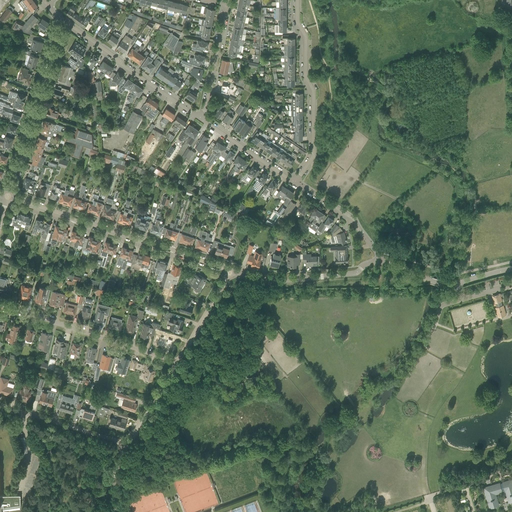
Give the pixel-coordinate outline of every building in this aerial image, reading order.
[(0,0),(0,10),(6,2),(8,0),(0,0)] [(33,1),(32,0),(22,0),(19,3),(23,9),(24,8),(25,6),(27,5),(33,1)] [(82,0),(79,5),(84,9),(85,7),(85,6),(89,0),(88,0),(82,0)] [(85,6),(85,7),(87,9),(93,0),(88,0),(89,0),(85,6)] [(158,0),(156,6),(156,10),(161,11),(162,8),(164,0),(158,0)] [(511,0),(501,0),(502,3),(507,3),(507,9),(511,8),(511,0)] [(33,1),(27,5),(25,6),(24,8),(26,10),(28,13),(37,6),(33,1)] [(168,9),(167,12),(173,14),(176,3),(172,2),(170,1),(168,9)] [(176,14),(179,15),(181,4),(179,4),(176,3),(173,14),(176,14)] [(184,5),(181,4),(179,15),(181,16),(182,13),(185,14),(187,6),(184,5)] [(73,12),(76,9),(72,6),(65,15),(74,22),(79,16),(73,13),(73,12)] [(7,8),(0,17),(0,20),(0,21),(1,20),(4,22),(12,12),(7,8)] [(130,20),(133,16),(129,14),(124,24),(127,26),(130,21),(130,20)] [(130,21),(127,26),(135,30),(142,18),(133,14),(133,16),(130,20),(130,21)] [(32,15),(24,25),(19,30),(20,31),(31,35),(33,32),(29,29),(35,22),(38,24),(41,26),(39,29),(44,32),(47,27),(46,26),(48,23),(42,19),(40,21),(37,19),(32,15)] [(98,15),(93,22),(98,25),(99,24),(102,20),(103,19),(103,18),(98,15)] [(234,21),(235,21),(245,23),(248,23),(249,18),(246,17),(236,15),(235,18),(234,18),(234,21)] [(79,16),(74,22),(84,28),(91,19),(86,16),(84,20),(79,16)] [(19,30),(24,25),(16,21),(11,28),(19,30)] [(101,29),(98,33),(103,37),(106,33),(107,32),(108,33),(112,27),(114,24),(111,21),(109,24),(108,25),(106,29),(103,26),(102,27),(101,29)] [(275,25),(275,34),(282,35),(282,31),(286,31),(286,25),(279,25),(275,25)] [(199,30),(199,34),(196,33),(195,36),(208,38),(209,32),(199,30)] [(114,31),(110,36),(107,40),(114,45),(121,35),(114,31)] [(171,32),(163,44),(164,45),(165,44),(166,45),(165,45),(173,50),(173,51),(179,38),(178,37),(178,38),(173,34),(172,35),(171,34),(172,33),(171,32)] [(37,36),(32,35),(30,34),(28,41),(32,43),(30,48),(39,51),(41,46),(43,42),(36,40),(37,36)] [(126,34),(120,43),(117,47),(124,52),(128,46),(130,43),(132,44),(137,37),(134,35),(132,38),(126,34)] [(230,41),(229,44),(240,46),(243,46),(244,40),(241,40),(231,38),(231,41),(230,41)] [(145,39),(142,43),(131,58),(135,61),(140,54),(139,53),(148,40),(145,39)] [(204,41),(201,40),(200,41),(197,40),(196,44),(192,43),(191,49),(191,50),(196,51),(201,52),(202,48),(203,47),(204,48),(206,49),(207,48),(208,45),(207,45),(208,43),(204,42),(204,41)] [(78,59),(74,65),(81,68),(84,60),(80,57),(86,49),(75,41),(68,51),(78,59)] [(135,44),(130,51),(127,55),(131,58),(142,43),(139,41),(137,45),(135,44)] [(240,46),(229,44),(229,46),(230,46),(229,49),(241,52),(243,52),(244,47),(243,46),(240,46)] [(142,55),(140,54),(135,61),(140,64),(144,57),(145,58),(148,53),(146,50),(142,55)] [(36,53),(31,52),(29,51),(28,54),(30,55),(27,65),(35,68),(38,57),(35,56),(36,53)] [(144,62),(141,66),(145,69),(150,62),(156,54),(151,51),(145,59),(144,62)] [(94,54),(91,58),(89,60),(92,62),(88,68),(90,69),(98,58),(94,54)] [(201,55),(198,54),(198,55),(194,54),(193,58),(190,57),(189,62),(196,65),(198,66),(199,62),(200,61),(201,62),(203,63),(204,62),(205,59),(204,59),(205,57),(201,56),(201,55)] [(152,63),(150,62),(145,69),(153,74),(163,59),(158,55),(152,63)] [(231,61),(222,59),(219,72),(230,74),(231,72),(233,70),(231,61)] [(200,67),(182,60),(180,63),(183,64),(183,65),(189,68),(188,71),(200,78),(201,76),(202,76),(203,73),(201,73),(202,69),(199,69),(200,67)] [(103,61),(100,65),(99,68),(101,70),(98,74),(100,76),(108,65),(103,61)] [(62,65),(60,71),(68,73),(69,71),(72,72),(72,71),(73,68),(71,67),(72,64),(66,62),(65,65),(62,65)] [(108,65),(100,76),(103,77),(106,73),(108,74),(108,76),(110,77),(112,75),(114,72),(111,71),(113,68),(108,65)] [(161,66),(155,75),(166,83),(172,74),(161,66)] [(21,68),(19,74),(18,78),(25,81),(24,84),(29,85),(31,78),(29,77),(30,74),(27,73),(28,70),(21,68)] [(58,79),(57,82),(62,84),(64,85),(70,87),(71,83),(68,82),(71,75),(72,72),(69,71),(68,73),(60,71),(57,79),(58,79)] [(95,91),(94,82),(93,71),(88,72),(88,77),(91,111),(92,124),(98,124),(96,100),(96,96),(95,91)] [(112,75),(110,77),(109,80),(109,86),(115,86),(118,82),(121,78),(123,75),(118,72),(114,77),(112,75)] [(178,78),(172,74),(166,83),(172,87),(178,78)] [(189,75),(183,83),(188,86),(191,81),(190,81),(191,79),(192,79),(193,77),(189,75)] [(180,76),(178,78),(172,87),(177,90),(182,81),(180,80),(182,77),(180,76)] [(121,83),(118,87),(118,91),(121,93),(125,87),(128,89),(133,82),(128,79),(123,85),(121,83)] [(221,89),(220,92),(228,93),(229,86),(230,82),(223,80),(221,89)] [(134,83),(131,87),(129,90),(131,91),(126,99),(128,101),(138,86),(137,85),(137,84),(135,83),(134,83)] [(55,88),(52,94),(57,96),(57,97),(57,98),(58,99),(59,99),(61,98),(61,97),(62,93),(67,94),(67,92),(68,92),(69,91),(74,93),(73,96),(75,96),(77,91),(75,90),(75,88),(70,87),(69,89),(60,86),(59,89),(55,88)] [(143,89),(138,86),(128,101),(131,102),(136,95),(138,96),(143,89)] [(185,95),(185,96),(187,97),(193,101),(197,95),(192,92),(193,90),(190,88),(188,91),(185,95)] [(301,90),(296,90),(293,90),(293,93),(295,93),(295,98),(295,99),(302,99),(302,93),(301,93),(301,90)] [(26,96),(21,94),(11,91),(10,94),(16,96),(15,99),(24,102),(24,101),(25,101),(25,99),(26,96)] [(15,99),(9,97),(0,93),(0,96),(2,97),(3,98),(3,99),(3,100),(6,101),(7,100),(14,103),(13,106),(21,108),(21,107),(22,107),(24,102),(15,99)] [(149,97),(146,101),(141,109),(143,110),(143,111),(145,112),(153,100),(149,97)] [(153,100),(145,112),(147,114),(148,114),(152,108),(154,110),(158,103),(153,100)] [(222,102),(216,110),(217,111),(214,115),(219,118),(220,116),(223,118),(227,111),(224,109),(223,111),(221,109),(225,104),(222,102)] [(239,114),(243,106),(240,104),(235,112),(239,114)] [(0,110),(2,111),(1,113),(11,117),(10,120),(18,122),(18,121),(19,121),(19,120),(19,119),(20,116),(16,115),(17,114),(13,112),(13,110),(9,108),(4,107),(0,105),(0,110)] [(243,106),(239,114),(242,116),(247,108),(244,105),(243,106)] [(59,110),(53,108),(48,107),(46,114),(57,117),(58,114),(63,115),(64,115),(69,116),(71,111),(60,107),(59,110)] [(160,122),(159,124),(160,124),(159,125),(161,126),(170,112),(166,108),(162,114),(164,116),(160,122)] [(230,109),(225,116),(222,120),(228,124),(235,115),(232,113),(233,112),(230,109)] [(124,127),(124,128),(133,133),(142,116),(133,111),(126,125),(124,127)] [(170,112),(161,126),(162,127),(164,125),(168,119),(171,121),(175,115),(170,112)] [(174,129),(181,119),(177,116),(172,122),(174,124),(172,128),(174,129)] [(239,118),(235,123),(233,127),(238,131),(244,122),(239,118)] [(181,119),(174,129),(177,131),(180,127),(182,129),(186,122),(181,119)] [(11,124),(3,121),(0,120),(0,123),(2,124),(2,125),(8,127),(7,130),(14,133),(16,127),(11,125),(11,124)] [(54,130),(57,130),(59,125),(44,120),(42,126),(54,130)] [(247,120),(239,132),(245,136),(250,127),(253,129),(255,126),(252,123),(247,120)] [(184,130),(178,138),(181,141),(183,138),(184,137),(186,139),(187,138),(189,134),(194,128),(189,124),(185,131),(184,130)] [(42,131),(41,134),(47,136),(52,137),(53,133),(56,134),(57,130),(54,130),(42,126),(41,131),(42,131)] [(68,133),(66,138),(66,140),(75,143),(71,156),(79,158),(82,149),(83,146),(86,147),(90,149),(92,149),(93,146),(95,140),(93,139),(93,132),(91,132),(86,130),(82,129),(77,127),(75,133),(74,136),(68,133)] [(153,128),(138,157),(148,162),(162,133),(153,128)] [(187,138),(186,139),(189,141),(186,144),(190,146),(195,138),(194,137),(199,131),(194,128),(189,134),(187,138)] [(254,133),(255,134),(251,140),(256,143),(261,135),(262,134),(256,129),(254,133)] [(38,136),(36,143),(44,145),(47,136),(41,134),(40,137),(38,136)] [(207,142),(209,139),(207,138),(207,137),(203,134),(199,141),(201,142),(197,148),(204,153),(208,146),(204,143),(205,141),(207,142)] [(261,135),(256,143),(261,146),(265,141),(266,138),(261,135)] [(0,137),(0,140),(11,144),(13,139),(6,136),(5,139),(0,137)] [(266,138),(265,141),(261,146),(266,150),(270,144),(267,142),(268,140),(266,138)] [(0,140),(0,146),(9,150),(11,144),(0,140)] [(217,141),(212,148),(211,147),(207,152),(210,155),(207,160),(210,162),(213,157),(221,145),(217,141)] [(34,150),(42,152),(44,145),(36,143),(34,150)] [(270,144),(266,150),(271,153),(274,147),(276,145),(274,143),(272,146),(270,144)] [(221,154),(221,155),(225,158),(228,154),(224,151),(226,148),(221,145),(213,157),(210,162),(207,165),(210,167),(220,153),(221,154)] [(279,147),(276,145),(274,147),(271,153),(275,156),(279,151),(277,149),(279,147)] [(174,149),(170,146),(165,154),(169,157),(174,149)] [(275,156),(280,159),(284,154),(286,151),(281,148),(279,151),(275,156)] [(34,158),(33,161),(39,162),(38,163),(43,165),(45,158),(40,156),(42,152),(34,150),(32,157),(34,158)] [(119,158),(122,159),(124,154),(113,150),(111,156),(112,156),(119,158)] [(191,150),(187,157),(185,159),(185,160),(188,162),(189,159),(190,160),(195,152),(191,150)] [(228,154),(225,158),(217,169),(218,169),(216,172),(219,173),(220,171),(220,170),(228,158),(230,160),(235,154),(230,150),(228,154)] [(284,154),(280,159),(285,163),(289,157),(286,155),(288,153),(287,152),(286,151),(284,154)] [(290,154),(289,157),(285,163),(290,166),(295,158),(290,154)] [(127,155),(125,159),(133,163),(135,159),(127,155)] [(119,158),(112,156),(110,161),(117,164),(119,158)] [(232,169),(229,175),(231,176),(233,174),(235,171),(243,159),(237,156),(233,162),(236,164),(232,169)] [(60,159),(59,162),(62,163),(61,166),(65,167),(67,162),(60,159)] [(248,162),(243,159),(235,171),(233,174),(235,176),(237,172),(241,167),(243,169),(248,162)] [(121,165),(117,164),(115,170),(123,172),(125,166),(121,165)] [(248,168),(242,176),(241,178),(244,180),(246,176),(251,179),(258,169),(253,166),(250,170),(248,168)] [(25,178),(22,188),(23,188),(22,189),(25,190),(25,189),(27,190),(33,173),(30,172),(28,178),(25,178)] [(261,175),(259,178),(256,177),(254,180),(257,181),(254,187),(258,189),(256,192),(257,192),(262,184),(260,183),(260,182),(262,183),(267,176),(262,172),(261,174),(261,175)] [(33,173),(27,190),(28,190),(28,191),(31,192),(31,191),(32,191),(36,181),(33,180),(36,174),(33,173)] [(269,184),(264,191),(262,193),(265,195),(269,189),(271,191),(269,194),(272,196),(277,188),(275,187),(277,183),(274,180),(274,181),(272,180),(269,184)] [(41,182),(38,189),(37,194),(43,196),(45,192),(48,193),(49,188),(43,186),(44,183),(41,182)] [(53,185),(49,197),(50,197),(50,198),(52,199),(53,198),(55,199),(60,186),(54,185),(54,186),(53,185)] [(75,198),(74,201),(73,206),(78,208),(83,193),(86,186),(82,185),(79,193),(80,193),(78,199),(75,198)] [(282,185),(279,189),(275,195),(281,199),(283,196),(288,189),(282,185)] [(61,193),(60,196),(59,201),(64,203),(69,189),(66,188),(65,191),(62,190),(61,193)] [(69,189),(64,203),(70,205),(72,200),(73,197),(75,191),(72,190),(69,189)] [(286,198),(283,202),(284,203),(286,204),(293,193),(288,189),(283,196),(286,198)] [(93,212),(97,198),(100,192),(99,192),(98,195),(93,193),(91,197),(91,199),(87,210),(93,212)] [(87,195),(83,193),(78,208),(84,209),(88,199),(86,198),(87,195)] [(208,203),(210,199),(201,195),(199,200),(207,204),(208,203)] [(98,214),(103,200),(97,198),(93,212),(98,214)] [(216,202),(210,199),(208,203),(211,205),(210,208),(214,210),(215,208),(217,203),(216,202)] [(106,201),(103,210),(101,215),(107,217),(112,203),(106,201)] [(112,203),(107,217),(113,219),(114,216),(116,217),(118,211),(116,210),(117,209),(117,207),(116,206),(115,206),(116,202),(113,201),(112,203)] [(291,201),(286,207),(282,213),(287,216),(295,204),(291,201)] [(303,201),(298,208),(296,210),(302,214),(300,217),(302,219),(307,212),(305,210),(309,204),(305,201),(305,202),(303,201)] [(244,216),(249,209),(239,202),(233,211),(244,216)] [(225,206),(217,203),(215,208),(223,211),(225,206)] [(282,213),(286,207),(283,205),(278,212),(281,214),(282,213)] [(118,211),(116,217),(119,218),(118,221),(124,223),(128,208),(126,208),(125,207),(124,210),(123,210),(121,212),(118,211)] [(233,219),(235,212),(225,207),(223,214),(233,219)] [(314,207),(311,211),(309,214),(311,215),(308,220),(311,222),(319,211),(314,207)] [(128,208),(124,223),(129,225),(132,216),(133,217),(134,214),(130,213),(131,210),(128,208)] [(324,214),(319,211),(311,222),(315,224),(318,220),(319,221),(324,214)] [(14,220),(12,225),(16,226),(17,227),(19,228),(19,227),(20,227),(20,226),(24,215),(18,213),(16,218),(15,217),(14,220)] [(156,213),(150,231),(150,232),(152,232),(155,232),(159,220),(160,215),(156,213)] [(30,217),(24,215),(20,226),(24,227),(24,229),(28,230),(29,225),(30,222),(29,222),(30,217)] [(138,215),(135,224),(136,224),(135,226),(136,227),(137,227),(139,228),(139,227),(140,228),(143,220),(144,217),(138,215)] [(143,220),(140,228),(141,228),(143,229),(144,229),(146,230),(146,227),(147,228),(150,219),(151,217),(147,216),(144,216),(144,217),(143,220)] [(319,227),(315,232),(320,235),(326,225),(329,227),(333,220),(330,218),(328,217),(324,223),(323,223),(320,228),(319,227)] [(174,224),(170,237),(172,238),(172,239),(174,240),(174,239),(175,239),(178,232),(175,231),(177,226),(176,226),(179,219),(176,218),(174,224)] [(37,219),(35,224),(34,228),(33,227),(31,234),(35,235),(37,229),(40,230),(43,222),(37,219)] [(280,229),(284,223),(279,219),(275,225),(273,226),(280,229)] [(159,220),(155,232),(157,233),(157,234),(159,235),(159,234),(160,234),(163,224),(161,223),(162,220),(159,220)] [(43,222),(40,230),(44,231),(42,237),(46,239),(42,250),(45,251),(48,241),(49,235),(50,233),(47,232),(50,224),(43,222)] [(166,228),(164,235),(164,236),(166,237),(167,236),(170,237),(174,224),(171,223),(169,229),(166,228)] [(336,230),(340,227),(335,224),(329,232),(332,233),(336,230)] [(51,232),(49,235),(48,241),(56,244),(57,241),(61,227),(55,225),(54,230),(53,233),(51,232)] [(190,229),(185,243),(191,245),(194,237),(191,236),(193,233),(195,234),(197,228),(191,226),(190,229)] [(61,227),(57,241),(60,242),(61,239),(66,241),(67,238),(67,237),(69,233),(66,232),(67,229),(61,227)] [(336,230),(332,233),(335,243),(340,241),(341,243),(346,242),(343,232),(342,232),(341,231),(342,230),(340,227),(336,230)] [(182,233),(181,233),(179,241),(185,243),(190,229),(187,228),(186,231),(183,230),(182,233)] [(196,241),(195,246),(201,248),(206,234),(206,232),(207,232),(200,230),(197,238),(196,241)] [(72,231),(68,243),(70,244),(70,246),(73,247),(78,233),(72,231)] [(206,234),(201,248),(207,250),(212,238),(209,237),(210,233),(206,232),(206,234)] [(78,233),(73,247),(75,247),(77,248),(78,245),(81,246),(82,243),(81,242),(84,235),(78,233)] [(228,233),(225,240),(229,241),(230,238),(233,239),(234,235),(228,233)] [(85,238),(84,243),(81,250),(83,250),(83,252),(83,253),(85,254),(86,254),(88,253),(88,252),(90,253),(90,252),(94,238),(92,237),(91,237),(90,236),(90,237),(89,236),(88,239),(85,238)] [(94,238),(90,252),(96,254),(96,253),(98,254),(101,244),(99,244),(100,240),(99,240),(99,239),(97,239),(94,238)] [(105,264),(111,244),(109,243),(108,242),(107,241),(106,242),(105,242),(103,249),(102,249),(101,252),(101,253),(100,255),(103,256),(102,261),(102,262),(101,266),(104,267),(104,264),(105,264)] [(217,245),(214,253),(215,253),(216,254),(217,254),(218,254),(220,255),(224,243),(218,241),(217,245)] [(270,242),(268,250),(274,252),(276,243),(270,242)] [(234,247),(224,243),(220,255),(226,257),(227,253),(231,254),(234,247)] [(111,244),(105,264),(108,265),(112,253),(114,253),(117,245),(111,244)] [(346,246),(341,246),(330,247),(331,251),(335,250),(335,263),(347,262),(346,246)] [(122,247),(117,264),(122,266),(122,264),(127,249),(122,247)] [(122,266),(121,268),(119,274),(122,275),(125,264),(126,265),(127,261),(132,263),(133,259),(130,258),(133,250),(127,249),(122,264),(122,266)] [(306,251),(302,251),(302,255),(303,262),(303,258),(306,258),(306,261),(306,262),(306,266),(311,266),(317,265),(316,264),(319,264),(319,256),(316,256),(311,256),(311,254),(306,254),(306,251)] [(133,259),(132,263),(131,266),(134,267),(134,266),(140,267),(144,255),(144,254),(138,252),(137,255),(134,254),(133,259)] [(257,258),(249,255),(247,260),(252,261),(251,265),(258,268),(259,264),(260,261),(261,259),(260,259),(260,258),(262,259),(264,255),(263,255),(262,254),(260,253),(259,253),(258,253),(257,256),(257,257),(257,258)] [(271,257),(270,259),(269,264),(272,265),(272,266),(275,266),(278,266),(281,255),(273,254),(272,257),(271,257)] [(287,256),(287,267),(295,267),(295,259),(299,259),(299,264),(299,254),(295,254),(295,256),(287,256)] [(144,255),(141,265),(143,265),(142,266),(148,268),(149,264),(147,263),(150,256),(146,255),(144,255)] [(154,262),(152,270),(158,273),(162,261),(160,260),(161,260),(157,258),(156,262),(154,262)] [(158,273),(156,279),(161,280),(160,285),(164,286),(167,274),(164,273),(165,269),(167,262),(164,261),(162,261),(158,273)] [(164,286),(163,287),(164,286),(169,288),(172,278),(177,280),(179,276),(177,275),(177,274),(178,275),(178,274),(177,274),(179,270),(180,268),(179,268),(180,267),(180,266),(179,266),(179,265),(175,264),(175,265),(174,264),(174,265),(173,266),(173,267),(171,272),(171,273),(168,272),(167,274),(164,286)] [(186,275),(185,276),(193,281),(191,284),(195,287),(194,289),(199,291),(201,288),(202,289),(205,284),(204,283),(206,279),(201,277),(201,278),(194,274),(188,271),(186,275)] [(20,290),(19,292),(18,297),(28,300),(31,288),(21,285),(20,290)] [(39,302),(43,303),(45,296),(48,296),(49,292),(46,291),(46,289),(39,287),(35,301),(36,301),(35,302),(39,303),(39,302)] [(59,303),(59,305),(63,306),(66,295),(61,294),(60,294),(60,293),(52,291),(49,305),(57,307),(58,302),(59,303)] [(499,294),(493,296),(494,303),(495,302),(497,308),(496,308),(498,316),(505,314),(503,306),(502,306),(500,301),(501,301),(499,294)] [(182,302),(179,310),(190,314),(191,310),(192,310),(193,307),(192,307),(193,306),(189,305),(189,303),(190,303),(191,300),(185,298),(183,303),(182,302)] [(83,306),(82,311),(80,316),(88,318),(91,308),(90,308),(91,304),(84,302),(83,306)] [(66,305),(65,307),(65,308),(64,307),(62,312),(75,315),(77,305),(71,304),(71,306),(66,305)] [(98,304),(94,320),(102,322),(103,315),(108,316),(110,307),(98,304)] [(130,315),(127,326),(125,331),(133,333),(137,317),(130,315)] [(111,317),(110,322),(109,327),(121,330),(122,322),(118,321),(119,319),(111,317)] [(182,326),(182,324),(182,323),(183,323),(183,321),(177,319),(177,320),(170,317),(168,323),(172,324),(170,329),(176,331),(176,330),(180,332),(182,326)] [(0,330),(1,331),(2,328),(6,329),(8,322),(4,320),(2,325),(0,324),(0,330)] [(143,324),(141,335),(142,336),(143,336),(145,337),(145,336),(147,337),(148,333),(150,333),(149,334),(153,335),(154,331),(155,328),(157,329),(158,328),(159,328),(160,325),(152,323),(152,324),(149,323),(149,322),(146,321),(145,322),(144,324),(143,324)] [(6,333),(6,336),(5,339),(15,342),(19,327),(12,325),(10,334),(6,333)] [(21,336),(19,345),(23,346),(24,343),(28,344),(29,340),(32,341),(35,331),(27,329),(25,337),(21,336)] [(40,335),(38,341),(40,341),(38,347),(39,347),(44,348),(45,347),(48,348),(51,335),(42,333),(41,336),(40,335)] [(160,336),(159,339),(158,344),(170,348),(172,340),(170,339),(170,338),(164,336),(163,337),(160,336)] [(56,339),(53,351),(54,351),(60,353),(59,355),(62,356),(62,358),(65,358),(67,351),(64,350),(65,346),(62,346),(63,341),(62,341),(62,340),(59,339),(59,340),(56,339)] [(70,347),(69,351),(69,352),(70,352),(69,356),(72,357),(77,358),(76,362),(80,363),(83,353),(79,352),(80,348),(78,348),(79,344),(76,343),(76,342),(73,342),(72,341),(72,342),(72,343),(72,342),(71,347),(70,346),(70,347)] [(86,357),(87,357),(86,362),(93,363),(91,369),(95,370),(97,363),(93,362),(96,349),(88,347),(86,357)] [(99,366),(101,367),(106,368),(106,369),(106,370),(110,371),(113,358),(110,357),(103,355),(101,360),(100,363),(99,366)] [(125,373),(129,360),(122,358),(121,359),(116,357),(114,363),(118,364),(116,369),(118,369),(117,371),(125,373)] [(40,361),(38,368),(46,370),(48,364),(40,361)] [(144,369),(144,371),(143,370),(140,377),(146,379),(145,380),(146,382),(148,382),(150,381),(150,380),(151,380),(154,370),(148,368),(149,366),(146,365),(144,369)] [(0,377),(0,392),(11,396),(13,388),(10,388),(6,386),(8,380),(0,377)] [(20,389),(19,392),(18,397),(24,399),(24,400),(30,402),(31,395),(30,395),(30,392),(28,392),(30,385),(25,383),(23,390),(20,389)] [(41,395),(40,397),(39,402),(45,404),(44,405),(48,406),(48,405),(49,405),(50,401),(52,402),(53,399),(54,399),(56,393),(55,393),(55,392),(48,390),(48,391),(47,391),(47,393),(42,391),(41,395)] [(133,403),(133,401),(135,402),(136,398),(117,392),(116,396),(123,398),(120,407),(134,411),(136,404),(133,403)] [(72,413),(74,406),(75,400),(62,396),(63,394),(59,393),(57,401),(61,402),(59,409),(65,411),(65,412),(68,413),(68,412),(69,412),(72,413)] [(76,408),(75,412),(77,412),(77,414),(82,415),(81,417),(83,417),(92,420),(94,414),(98,400),(97,404),(93,403),(93,402),(92,402),(91,405),(90,409),(86,408),(85,409),(80,408),(80,409),(76,408)] [(100,406),(97,416),(97,415),(103,417),(104,414),(108,412),(109,409),(100,406)] [(109,425),(123,430),(126,420),(122,419),(122,421),(119,420),(111,418),(109,425)] [(499,483),(484,487),(490,506),(497,504),(494,492),(501,490),(504,489),(505,489),(509,500),(511,499),(511,483),(511,479),(503,482),(502,482),(500,483),(499,483)] [(0,506),(0,505),(2,505),(2,510),(20,508),(20,506),(20,495),(0,495),(0,506)] [(456,511),(452,497),(445,499),(448,511),(456,511)]
